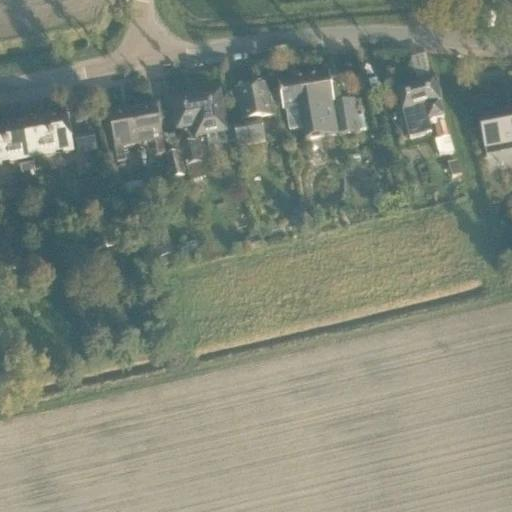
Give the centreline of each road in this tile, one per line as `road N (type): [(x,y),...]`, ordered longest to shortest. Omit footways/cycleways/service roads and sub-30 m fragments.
road 1 (tertiary): [(139,61),(351,33),(511,43)]
road 2 (tertiary): [(0,87),(139,61)]
